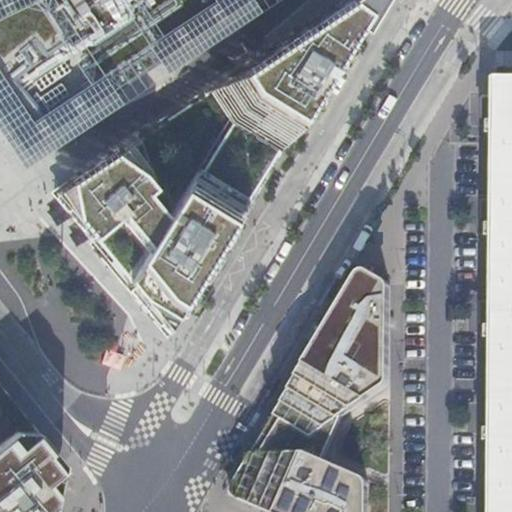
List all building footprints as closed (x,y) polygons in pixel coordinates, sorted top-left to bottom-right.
[(0,0),(0,125),(21,150),(211,24),(247,0),(0,0)] [(356,0),(58,200),(82,230),(169,337),(381,2),(382,0),(356,0)] [(511,511),(511,75),(495,76),(495,106),(495,120),(494,208),(494,223),(493,310),(493,324),(493,412),(493,427),(491,511),(511,511)] [(483,120),(495,120),(495,106),(493,106),(489,97),(483,96),(483,120)] [(482,222),(494,223),(494,208),(493,208),(488,199),(482,199),(482,222)] [(365,271),(361,273),(231,488),(231,493),(233,496),(237,499),(267,511),(368,511),(369,486),(368,482),(365,478),(323,461),(342,417),(386,387),(390,381),(391,288),(388,283),(370,271),(365,271)] [(493,324),(493,310),(492,310),(488,301),(481,301),(481,324),(493,324)] [(60,511),(74,469),(0,378),(0,511),(60,511)] [(493,427),(493,412),(491,412),(487,403),(480,403),(480,427),(493,427)]
